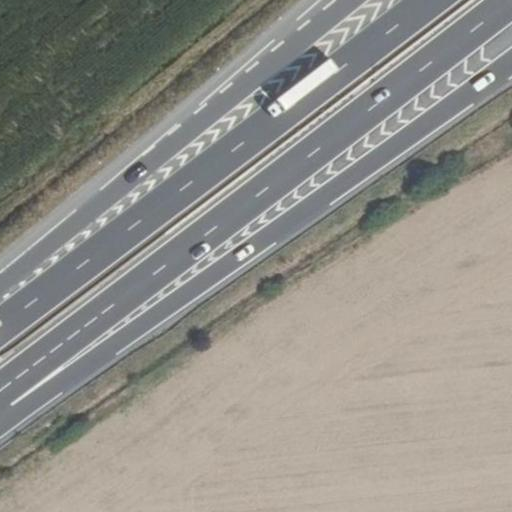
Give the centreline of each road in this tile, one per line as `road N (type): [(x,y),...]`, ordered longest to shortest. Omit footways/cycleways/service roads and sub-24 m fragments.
road 1 (trunk): [(3,399),(511,0)]
road 2 (trunk): [(3,399),(149,324),(511,61)]
road 3 (trunk): [(424,0),(0,325)]
road 4 (trunk): [(345,0),(0,280)]
